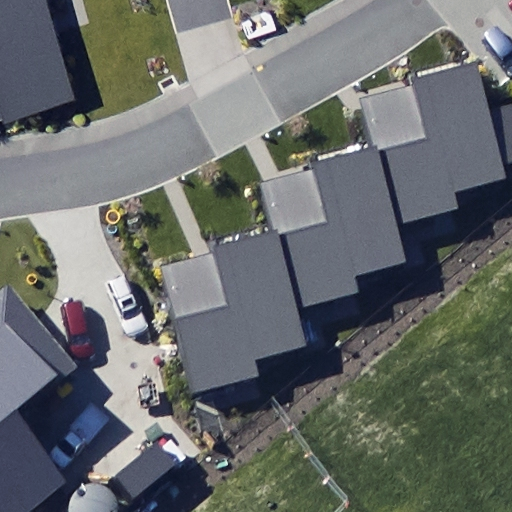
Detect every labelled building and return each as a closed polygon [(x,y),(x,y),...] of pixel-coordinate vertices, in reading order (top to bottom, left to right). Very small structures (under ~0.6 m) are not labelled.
[(43,0),(0,0),(0,114),(70,94),(43,0)] [(262,176),(275,227),(299,311),(361,294),(355,274),(406,261),(395,219),(451,204),(447,189),(501,174),(498,163),(511,158),(511,105),(488,112),(475,62),(355,95),(369,147),(262,176)] [(310,350),(299,311),(275,227),(146,260),(184,404),(265,383),(260,364),(310,350)] [(0,511),(22,511),(63,481),(4,405),(58,364),(8,300),(0,305),(0,511)] [(89,482),(82,484),(75,489),(71,495),(68,503),(69,511),(115,511),(116,511),(117,504),(115,496),(111,490),(105,485),(97,482),(89,482)]
